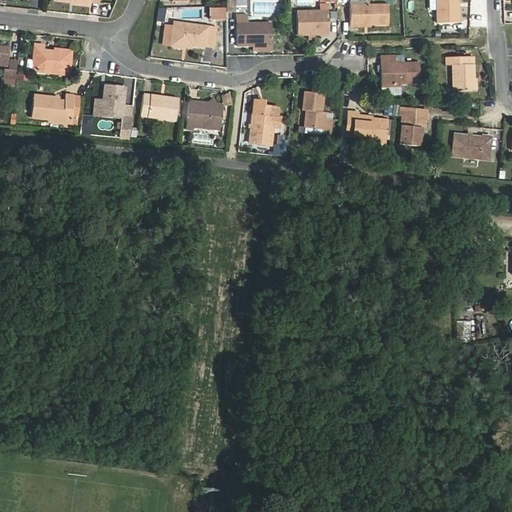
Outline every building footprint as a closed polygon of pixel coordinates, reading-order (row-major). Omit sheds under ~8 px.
[(243,12),(243,0),(226,0),(226,12),(243,12)] [(436,0),(437,24),(459,23),(458,0),(436,0)] [(328,5),(320,5),(320,11),(297,12),(297,35),(329,35),(328,5)] [(350,27),(360,27),(360,25),(388,24),(388,5),(350,6),(350,27)] [(210,8),(210,20),(223,20),(223,8),(210,8)] [(237,46),(272,46),(272,23),(248,24),(248,15),(236,15),(237,46)] [(163,44),(171,45),(184,47),(184,44),(214,47),(216,29),(174,23),(174,27),(166,26),(163,44)] [(69,72),(71,51),(55,50),(55,52),(44,51),(44,46),(35,45),(33,61),(28,60),(27,70),(54,73),(54,70),(69,72)] [(0,65),(7,66),(8,48),(0,46),(0,65)] [(380,56),(381,84),(419,83),(419,62),(402,63),(402,56),(380,56)] [(453,92),(475,91),(473,57),(446,58),(446,66),(453,66),(453,92)] [(15,80),(17,62),(10,62),(9,71),(5,70),(5,78),(15,80)] [(15,81),(2,80),(1,93),(13,95),(15,81)] [(100,103),(98,116),(122,119),(122,115),(123,104),(126,87),(105,84),(103,99),(100,99),(100,103)] [(305,92),(302,111),(306,111),(304,128),(324,130),(323,136),(330,137),(332,121),(325,120),(326,114),(322,113),(324,95),(305,92)] [(60,98),(34,95),(31,118),(71,122),(71,120),(77,120),(79,96),(66,94),(65,101),(60,100),(60,98)] [(141,116),(176,121),(179,99),(143,94),(141,116)] [(222,97),(224,105),(231,103),(229,96),(222,97)] [(189,101),(186,126),(220,130),(223,105),(220,105),(214,98),(207,103),(189,101)] [(254,100),(250,143),(271,145),(274,116),(279,116),(280,108),(263,106),(264,102),(254,100)] [(122,115),(132,116),(133,105),(123,104),(122,115)] [(427,112),(401,109),(400,115),(403,116),(399,144),(419,146),(421,128),(425,128),(427,112)] [(349,113),(346,136),(385,141),(387,121),(369,119),(367,117),(358,116),(358,114),(349,113)] [(122,115),(122,119),(120,139),(129,140),(132,116),(122,115)] [(453,156),(488,160),(490,139),(455,135),(453,156)] [(287,148),(274,147),(273,155),(286,156),(287,148)] [(457,322),(458,341),(469,341),(469,322),(457,322)]
